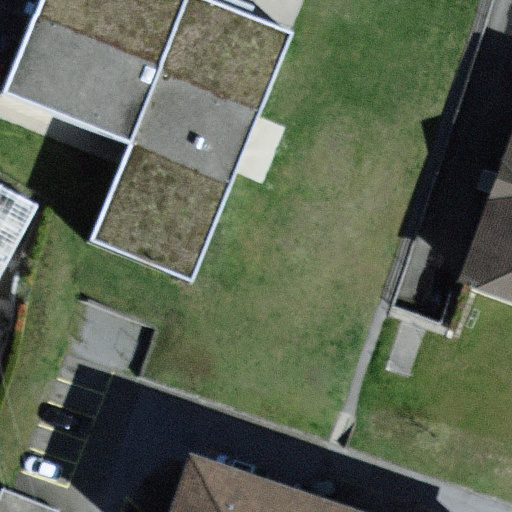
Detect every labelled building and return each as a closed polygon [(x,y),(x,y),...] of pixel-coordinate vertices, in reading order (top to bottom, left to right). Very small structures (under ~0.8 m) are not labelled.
[(47,0),(13,87),(140,137),(100,238),(187,272),(282,36),(191,0),(47,0)] [(511,155),(468,277),(511,292),(511,155)] [(0,284),(44,203),(0,179),(0,284)] [(331,511),(241,481),(188,464),(171,511),(331,511)] [(52,511),(53,511),(3,492),(0,501),(0,511),(52,511)]
